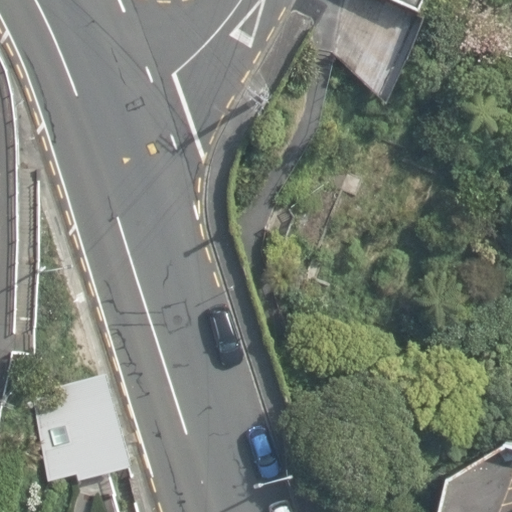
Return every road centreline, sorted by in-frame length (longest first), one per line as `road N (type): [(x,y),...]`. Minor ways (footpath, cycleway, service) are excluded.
road 1 (secondary): [(88,124),(211,511)]
road 2 (residential): [(240,0),(184,65),(88,124)]
road 3 (secondary): [(38,0),(88,124)]
